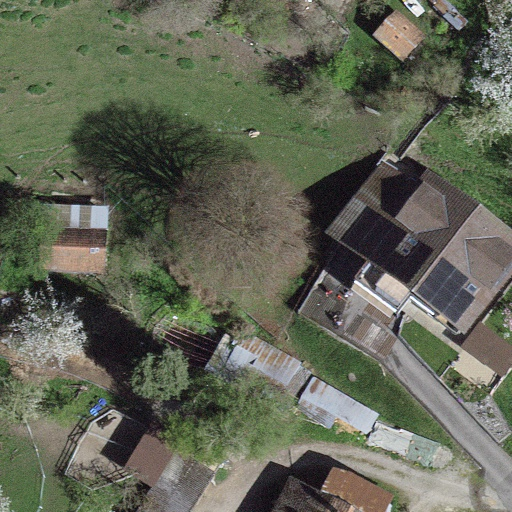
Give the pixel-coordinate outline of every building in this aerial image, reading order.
[(397,20),(381,38),(401,57),(418,39),(397,20)] [(381,171),(342,236),(376,260),(368,271),(409,302),(417,291),(464,325),(511,261),(511,254),(427,192),(421,200),(381,171)] [(101,239),(45,236),(43,266),(99,269),(101,239)] [(467,344),(506,369),(511,359),(511,341),(482,321),(467,344)] [(184,511),(208,475),(180,457),(145,511),(184,511)] [(337,511),(292,487),(278,511),(337,511)]
